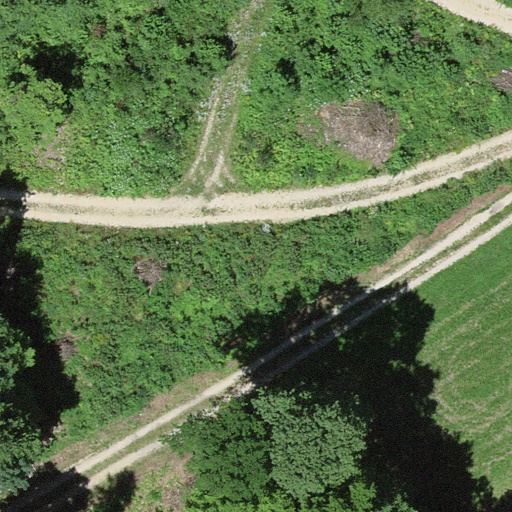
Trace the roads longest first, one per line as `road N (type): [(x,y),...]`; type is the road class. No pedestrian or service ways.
road 1 (track): [(511,194),(138,462),(50,511)]
road 2 (track): [(511,141),(328,201),(198,212),(0,200)]
